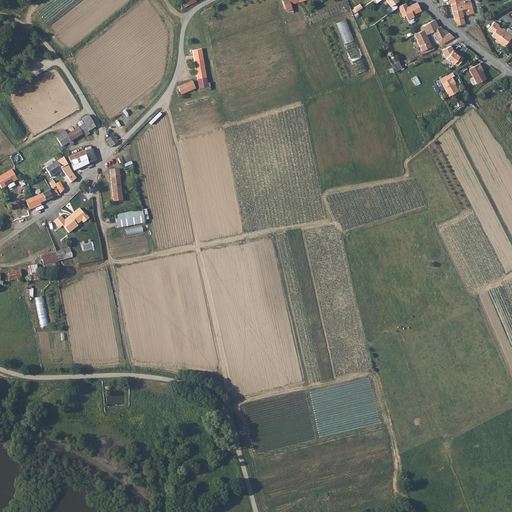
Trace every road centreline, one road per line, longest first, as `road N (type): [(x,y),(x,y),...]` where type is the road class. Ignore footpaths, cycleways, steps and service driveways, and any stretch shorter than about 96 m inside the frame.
road 1 (track): [(110,265),(329,219),(322,195),(406,176),(409,159),(479,89),(508,72)]
road 2 (track): [(0,371),(43,379),(141,377),(199,389),(227,417),(255,511)]
road 3 (track): [(92,170),(129,362),(221,372),(233,403),(221,407)]
road 4 (unclassified): [(0,242),(66,196),(168,92),(183,24),(212,0)]
road 5 (track): [(233,403),(370,371),(388,419),(400,498),(352,511)]
road 6 (track): [(0,15),(50,50),(110,153)]
road 7 (track): [(221,372),(198,248)]
road 8 (track): [(264,511),(241,415),(221,407)]
